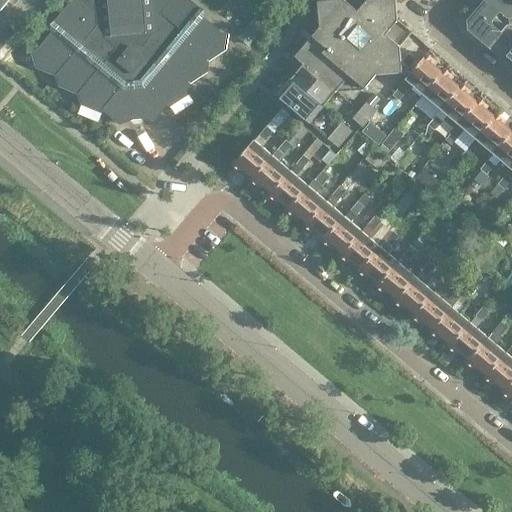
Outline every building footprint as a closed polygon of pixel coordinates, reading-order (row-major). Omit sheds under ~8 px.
[(0,0),(0,11),(9,0),(0,0)] [(188,0),(73,0),(72,1),(54,23),(58,26),(34,54),(35,62),(39,65),(46,65),(56,74),(57,80),(61,84),(68,83),(78,92),(79,99),(83,102),(90,102),(101,111),(104,109),(120,122),(130,111),(141,110),(153,120),(166,103),(169,105),(179,94),(186,93),(189,89),(189,82),(197,72),(204,71),(208,67),(207,60),(216,50),(222,49),(226,45),(225,37),(197,13),(200,9),(188,0)] [(294,57),(302,64),(335,91),(336,91),(363,89),(375,74),(401,72),(399,46),(411,32),(397,20),(395,0),(326,0),(317,1),(319,27),(305,43),(294,57)] [(486,0),(476,11),(469,20),(470,29),(491,47),(502,33),(492,25),(491,21),(499,12),(486,0)] [(511,0),(486,0),(499,12),(507,18),(511,17),(511,0)] [(248,45),(252,40),(265,25),(255,17),(238,37),(248,45)] [(502,33),(491,47),(504,58),(511,49),(511,23),(510,24),(502,33)] [(18,39),(8,31),(1,39),(10,47),(18,39)] [(412,70),(409,73),(404,79),(422,94),(440,72),(429,63),(432,60),(432,61),(433,60),(429,56),(430,56),(427,55),(426,54),(412,70)] [(302,64),(289,80),(322,107),(335,91),(302,64)] [(443,68),(440,72),(422,94),(414,104),(420,109),(432,118),(457,87),(447,78),(449,75),(450,75),(451,74),(446,71),(447,70),(446,69),(445,70),(443,68)] [(289,80),(276,95),(309,123),(322,107),(289,80)] [(398,99),(407,89),(400,83),(391,93),(398,99)] [(461,83),(457,87),(432,118),(428,123),(434,128),(446,114),(457,124),(475,102),(464,93),(467,90),(468,90),(468,89),(463,86),(464,85),(463,84),(463,85),(461,83)] [(372,94),(365,102),(371,107),(378,99),(372,94)] [(475,102),(457,124),(453,129),(459,135),(463,129),(474,138),(492,117),(482,108),(484,104),(485,105),(486,104),(481,101),(482,100),(481,99),(480,100),(478,98),(475,102)] [(365,102),(359,110),(368,119),(375,110),(365,102)] [(270,121),(267,124),(274,129),(287,113),(280,108),(270,121)] [(359,110),(352,118),(362,127),(368,119),(359,110)] [(492,117),(474,138),(491,153),(510,131),(499,123),(502,119),(502,120),(503,119),(499,116),(499,115),(498,114),(498,115),(496,113),(492,117)] [(351,131),(341,123),(327,139),(337,147),(351,131)] [(378,143),(385,135),(369,123),(363,131),(378,143)] [(434,128),(428,123),(422,129),(429,135),(434,128)] [(253,175),(271,154),(261,146),(274,129),(267,124),(259,133),(254,139),(241,154),(232,165),(235,166),(234,167),(235,168),(236,167),(240,171),(240,170),(243,166),(253,175)] [(299,124),(285,140),(292,145),(295,147),(308,131),(299,124)] [(403,131),(395,125),(382,141),(389,148),(403,131)] [(511,128),(510,131),(491,153),(509,168),(511,164),(511,128)] [(459,135),(453,129),(446,138),(452,142),(459,135)] [(316,139),(302,154),(309,160),(322,145),(316,139)] [(271,190),(289,169),(279,160),(292,145),(285,140),(272,155),(271,154),(253,175),(250,179),(252,181),(252,183),(253,182),(257,186),(258,185),(257,184),(260,181),(271,190)] [(371,145),(365,140),(356,149),(364,155),(371,145)] [(468,161),(477,151),(471,146),(462,156),(468,161)] [(327,164),(335,154),(329,149),(321,159),(327,164)] [(385,164),(372,152),(365,160),(379,171),(385,164)] [(289,206),(307,184),(297,176),(309,160),(302,154),(289,169),(271,190),(267,194),(270,196),(269,197),(270,198),(271,197),(275,201),(276,200),(278,196),(289,206)] [(486,176),(495,166),(489,161),(480,171),(486,176)] [(437,179),(423,166),(414,177),(427,189),(437,179)] [(325,200),(317,193),(330,178),(320,169),(307,184),(289,206),(286,210),(288,212),(289,213),(293,216),(294,215),(296,212),(307,221),(325,200)] [(511,177),(506,173),(490,191),(496,196),(511,177)] [(325,200),(307,221),(304,225),(306,227),(305,227),(306,228),(307,228),(311,231),(312,231),(312,230),(314,227),(325,236),(343,215),(332,206),(345,191),(341,187),(338,184),(325,200)] [(364,193),(358,199),(365,205),(370,199),(364,193)] [(343,215),(325,236),(322,240),(323,242),(324,244),(325,243),(329,247),(330,246),(329,245),(332,242),(343,251),(361,230),(350,221),(365,205),(358,199),(344,216),(343,215)] [(378,209),(373,215),(379,220),(384,214),(378,209)] [(361,230),(343,251),(340,255),(342,257),(341,258),(342,259),(343,258),(347,262),(348,261),(347,260),(350,257),(361,267),(379,246),(367,236),(379,220),(373,215),(361,230)] [(379,246),(361,267),(358,271),(360,273),(361,274),(365,277),(366,276),(365,276),(368,272),(379,282),(397,260),(388,253),(392,249),(392,245),(399,236),(392,231),(380,246),(379,246)] [(416,237),(403,253),(409,259),(423,242),(416,237)] [(429,261),(435,266),(440,260),(434,255),(429,261)] [(397,260),(379,282),(375,286),(378,288),(377,288),(378,289),(379,289),(383,292),(384,291),(383,290),(386,287),(397,297),(415,276),(397,260)] [(415,276),(397,297),(394,301),(396,303),(395,303),(396,304),(397,304),(401,308),(402,307),(401,306),(404,303),(415,312),(433,291),(424,284),(428,279),(428,275),(435,266),(429,261),(416,277),(415,276)] [(447,275),(453,281),(458,275),(452,269),(447,275)] [(433,291),(415,312),(411,316),(413,318),(414,319),(419,322),(419,321),(422,318),(433,327),(451,306),(457,299),(446,290),(453,281),(447,275),(440,284),(434,292),(433,291)] [(470,295),(472,292),(467,288),(458,300),(457,301),(463,305),(470,296),(470,295)] [(484,304),(475,314),(481,319),(490,309),(484,304)] [(451,306),(433,327),(429,331),(432,333),(431,334),(432,335),(433,334),(437,338),(438,337),(437,336),(440,333),(451,343),(469,321),(451,306)] [(486,336),(469,358),(465,362),(468,363),(467,364),(468,365),(468,364),(473,368),(474,367),(473,367),(476,364),(487,373),(505,352),(495,343),(501,335),(500,334),(508,325),(501,320),(486,336)] [(469,321),(451,343),(447,347),(450,349),(449,349),(450,350),(451,349),(455,353),(456,352),(455,352),(458,349),(469,358),(486,336),(469,321)] [(505,352),(487,373),(483,377),(485,378),(485,379),(486,380),(487,379),(491,383),(492,383),(491,382),(494,379),(505,388),(511,379),(511,346),(505,352)] [(511,379),(505,388),(502,392),(503,394),(504,395),(505,395),(509,398),(510,397),(509,397),(511,394),(511,379)]
